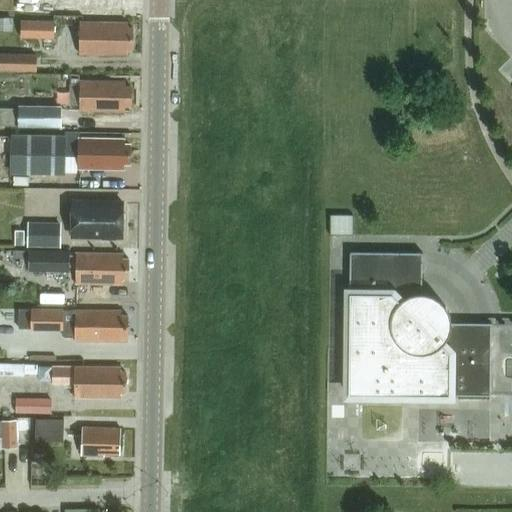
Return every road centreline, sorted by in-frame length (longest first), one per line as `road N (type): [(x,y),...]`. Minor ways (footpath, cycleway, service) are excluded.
road 1 (secondary): [(150,496),(160,0)]
road 2 (residential): [(150,496),(0,500)]
